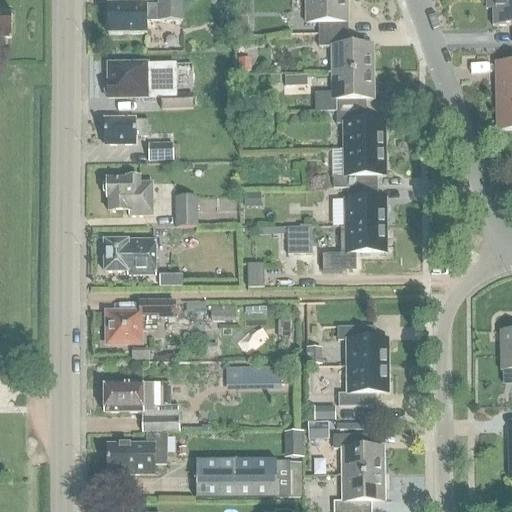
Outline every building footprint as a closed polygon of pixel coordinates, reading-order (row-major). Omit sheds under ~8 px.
[(181,0),(157,0),(158,5),(107,6),(107,35),(146,35),(146,22),(181,22),(181,0)] [(346,37),(345,0),(303,0),(304,26),(316,26),(316,37),(346,37)] [(511,0),(484,0),(485,12),(491,12),(491,29),(511,29),(511,45),(511,0)] [(0,39),(10,39),(10,12),(0,12),(0,9),(0,8),(0,39)] [(328,49),(329,74),(372,74),(372,48),(346,48),(346,37),(316,37),(316,49),(328,49)] [(238,61),(238,74),(250,73),(249,60),(238,61)] [(103,91),(103,95),(106,96),(106,99),(159,99),(175,99),(176,98),(176,97),(175,66),(148,66),(148,65),(108,65),(108,83),(106,83),(107,87),(103,91)] [(511,65),(498,66),(500,133),(511,132),(511,65)] [(329,74),(329,95),(315,95),(315,114),(335,113),(365,113),(365,102),(372,102),(372,74),(329,74)] [(294,89),(293,78),(284,79),(285,89),(294,89)] [(175,99),(159,99),(160,112),(191,112),(191,98),(176,98),(175,99)] [(342,127),(343,153),(385,153),(384,125),(365,125),(365,113),(335,113),(335,127),(342,127)] [(148,122),(134,122),(134,121),(104,121),(104,147),(135,147),(135,139),(148,139),(148,122)] [(148,145),(147,164),(172,164),(172,145),(148,145)] [(347,192),(376,191),(376,180),(385,179),(385,153),(343,153),(331,153),(331,191),(347,191),(347,192)] [(152,218),(152,184),(139,185),(139,180),(125,180),(125,181),(107,182),(107,184),(103,187),(103,196),(107,198),(107,201),(109,201),(109,214),(129,214),(129,218),(152,218)] [(343,230),(385,229),(385,202),(377,202),(376,191),(347,192),(348,202),(343,202),(343,230)] [(255,208),(255,195),(243,196),(244,208),(255,208)] [(176,200),(176,231),(197,231),(197,200),(176,200)] [(288,230),(288,258),(311,258),(311,228),(299,228),(299,230),(288,230)] [(385,256),(385,229),(343,230),(344,256),(385,256)] [(154,278),(154,243),(128,244),(128,243),(104,243),(104,274),(126,274),(126,278),(154,278)] [(246,267),(248,290),(264,289),(263,266),(246,267)] [(159,279),(159,289),(182,289),(182,279),(159,279)] [(157,333),(157,320),(174,320),(174,302),(138,302),(138,314),(106,315),(106,335),(104,339),(104,341),(106,343),(106,347),(140,346),(140,333),(157,333)] [(205,305),(186,305),(186,318),(205,317),(205,305)] [(235,309),(210,309),(210,324),(235,324),(235,309)] [(269,309),(245,310),(245,318),(269,317),(269,309)] [(347,370),(388,370),(388,343),(375,343),(375,329),(337,329),(337,344),(346,344),(347,370)] [(511,373),(511,332),(499,333),(501,374),(511,373)] [(306,350),(307,367),(321,367),(321,349),(306,350)] [(131,364),(149,364),(148,351),(131,351),(131,364)] [(280,370),(225,371),(225,392),(289,391),(289,382),(280,382),(280,370)] [(388,370),(347,370),(347,395),(338,396),(338,410),(376,410),(376,396),(389,396),(388,370)] [(179,409),(170,410),(170,386),(105,386),(105,415),(143,415),(142,435),(179,435),(179,409)] [(314,408),(314,423),(335,423),(335,408),(314,408)] [(307,425),(308,442),(328,441),(328,424),(307,425)] [(166,467),(166,437),(145,437),(145,447),(107,447),(108,478),(154,477),(154,466),(166,467)] [(342,452),(342,478),(384,477),(384,450),(371,450),(371,437),(332,438),(333,452),(342,452)] [(194,502),(275,501),(274,462),(194,463),(194,502)] [(277,501),(299,501),(298,463),(276,463),(277,501)] [(384,504),(384,477),(342,478),(342,504),(334,504),(333,511),(372,511),(372,504),(384,504)]
